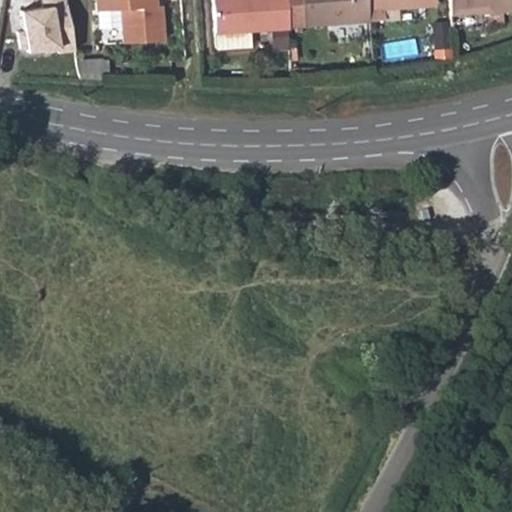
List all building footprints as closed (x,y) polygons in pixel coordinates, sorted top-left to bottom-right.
[(19,12),(27,55),(59,53),(52,7),(66,4),(64,0),(39,0),(41,9),(19,12)] [(95,0),(96,11),(98,29),(120,29),(122,44),(166,41),(164,4),(158,5),(151,5),(150,0),(95,0)] [(248,32),(286,29),(286,28),(284,0),(210,0),(213,49),(249,46),(248,32)] [(301,27),(365,23),(365,21),(363,0),(284,0),(286,28),(301,27)] [(363,0),(365,21),(381,20),(381,10),(433,6),(432,0),(363,0)] [(446,0),(447,16),(511,11),(510,0),(446,0)] [(380,60),(430,57),(429,32),(379,35),(380,60)]
